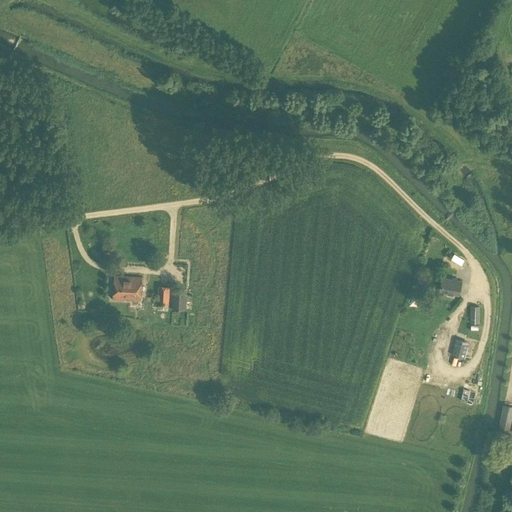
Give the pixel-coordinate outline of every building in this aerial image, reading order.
[(454,253),(448,265),(458,271),(465,259),(454,253)] [(140,300),(141,277),(115,275),(114,298),(140,300)] [(459,294),(461,281),(443,278),(440,290),(459,294)] [(169,305),(170,286),(158,286),(157,304),(169,305)] [(186,310),(188,289),(173,287),(171,309),(186,310)] [(479,323),(480,306),(470,306),(470,323),(479,323)] [(464,358),(468,343),(455,339),(451,355),(464,358)] [(452,389),(449,408),(454,409),(453,417),(466,419),(467,411),(478,413),(481,393),(452,389)] [(508,438),(511,415),(511,406),(503,405),(497,435),(508,438)] [(444,412),(436,411),(437,407),(432,406),(429,418),(442,420),(444,412)]
